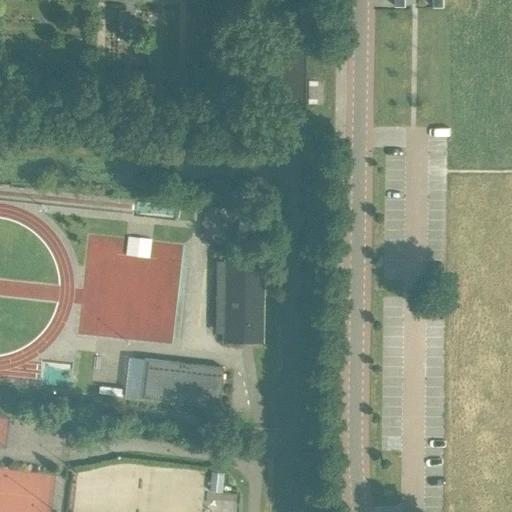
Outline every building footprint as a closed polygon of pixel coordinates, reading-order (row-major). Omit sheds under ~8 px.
[(232,211),(208,209),(205,239),(229,242),(232,211)] [(127,239),(125,255),(148,258),(150,242),(150,239),(127,236),(127,239)] [(222,340),(223,340),(262,341),(263,261),(223,260),(222,340)] [(219,407),(223,367),(144,358),(139,398),(219,407)] [(210,472),(208,491),(220,492),(222,474),(210,472)]
